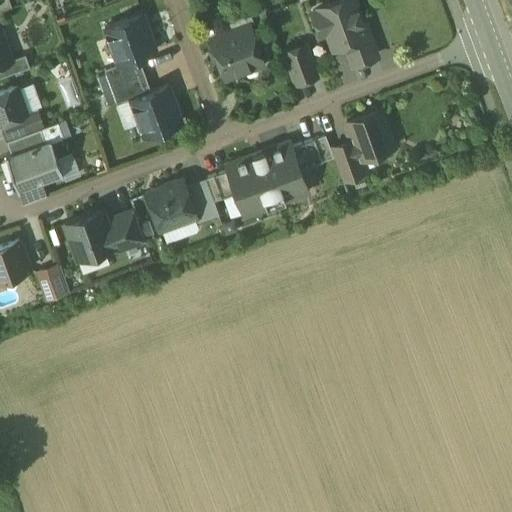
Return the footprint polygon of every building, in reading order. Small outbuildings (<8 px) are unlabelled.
[(0,0),(0,9),(12,5),(10,0),(0,0)] [(355,0),(334,0),(319,6),(320,7),(313,10),(321,32),(328,29),(334,46),(345,42),(367,34),(367,32),(355,0)] [(143,11),(105,25),(118,62),(119,62),(139,55),(156,49),(143,11)] [(251,12),(228,20),(232,31),(252,24),(255,23),(251,12)] [(232,31),(210,39),(224,76),(228,74),(229,74),(233,76),(242,73),(244,69),(244,68),(265,61),(252,24),(232,31)] [(0,25),(0,61),(12,58),(12,57),(0,25)] [(367,34),(345,42),(352,62),(377,53),(369,31),(367,32),(367,34)] [(309,49),(287,57),(296,82),(317,74),(309,49)] [(12,58),(0,61),(0,74),(30,64),(26,52),(12,57),(12,58)] [(139,55),(119,62),(118,62),(105,67),(111,84),(145,72),(139,55)] [(145,72),(111,84),(117,102),(131,97),(131,96),(151,89),(145,72)] [(17,82),(0,87),(0,119),(27,110),(17,82)] [(151,89),(131,96),(131,97),(145,134),(182,121),(169,83),(151,89)] [(380,107),(347,119),(353,137),(360,157),(362,156),(394,144),(380,107)] [(41,126),(7,138),(11,150),(12,150),(46,138),(41,126)] [(326,133),(292,145),(300,167),(334,155),(330,145),(326,133)] [(46,138),(12,150),(11,150),(6,152),(19,188),(62,172),(64,171),(51,136),(46,138)] [(353,137),(330,145),(334,155),(342,177),(367,169),(362,156),(360,157),(353,137)] [(290,139),(226,162),(228,168),(236,190),(245,213),(308,190),(300,167),(292,145),(290,139)] [(228,168),(206,176),(207,178),(214,199),(236,190),(228,168)] [(183,178),(147,191),(160,226),(194,214),(196,213),(186,186),(183,178)] [(214,199),(207,178),(186,186),(196,213),(194,214),(197,220),(219,212),(214,199)] [(103,207),(65,220),(78,256),(115,243),(115,242),(107,218),(103,207)] [(134,208),(107,218),(115,242),(115,243),(117,248),(145,238),(134,208)] [(19,236),(0,243),(0,276),(30,266),(19,236)] [(65,283),(45,290),(47,297),(67,290),(65,283)]
